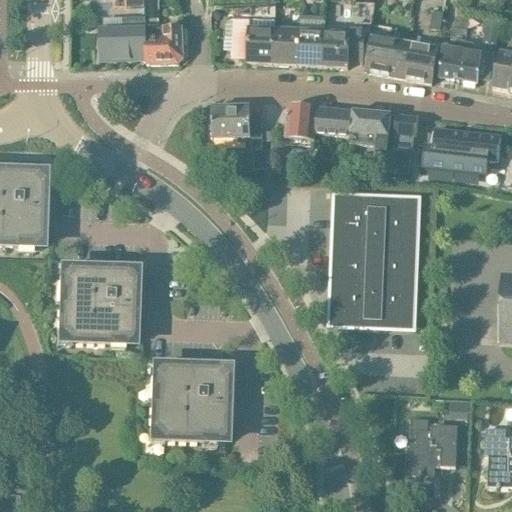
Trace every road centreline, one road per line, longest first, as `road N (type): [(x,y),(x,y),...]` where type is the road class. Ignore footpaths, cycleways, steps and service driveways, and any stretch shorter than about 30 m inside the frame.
road 1 (residential): [(511,122),(283,85),(175,88)]
road 2 (residential): [(248,332),(155,330),(149,236),(171,202)]
road 3 (tertiary): [(341,511),(320,425),(271,321)]
road 4 (tertiary): [(271,321),(236,266),(171,202)]
